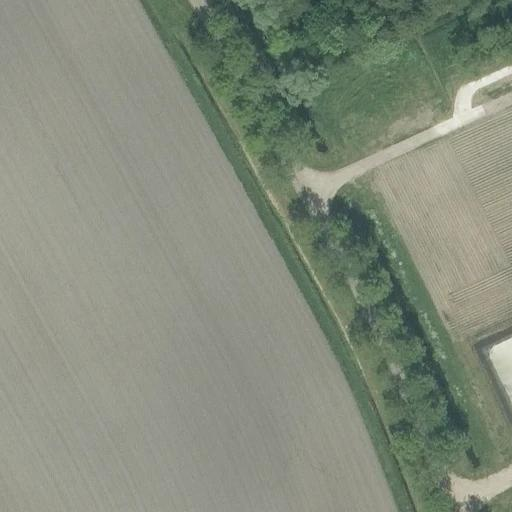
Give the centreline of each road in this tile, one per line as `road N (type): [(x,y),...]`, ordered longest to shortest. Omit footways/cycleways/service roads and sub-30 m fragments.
road 1 (unclassified): [(450,511),(379,330),(304,191)]
road 2 (unclassified): [(304,191),(198,0)]
road 3 (unclassified): [(455,123),(304,191)]
